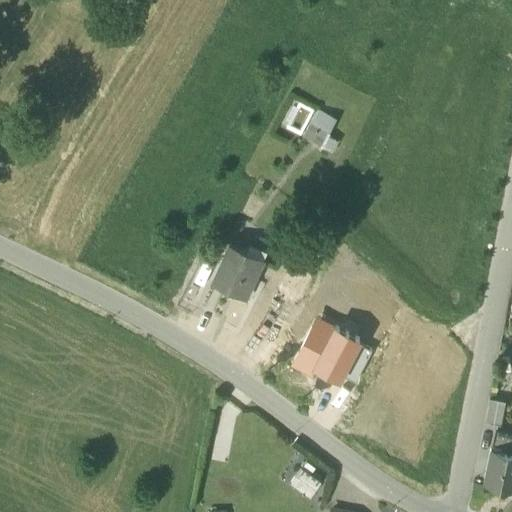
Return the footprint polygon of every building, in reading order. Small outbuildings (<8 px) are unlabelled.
[(337,119),(318,109),(303,137),(321,147),(337,119)] [(262,259),(230,244),(213,280),(230,288),(231,284),(247,292),(262,259)] [(311,328),(293,363),(314,374),(318,367),(339,378),(341,375),(358,343),(359,340),(335,327),(329,337),(311,328)] [(341,375),(354,382),(372,350),(358,343),(341,375)] [(505,401),(489,398),(484,421),(500,424),(505,401)] [(511,431),(495,428),(491,448),(507,451),(511,431)] [(491,448),(490,448),(483,481),(511,487),(511,452),(507,451),(491,448)] [(302,468),(292,483),(310,496),(320,481),(302,468)]
